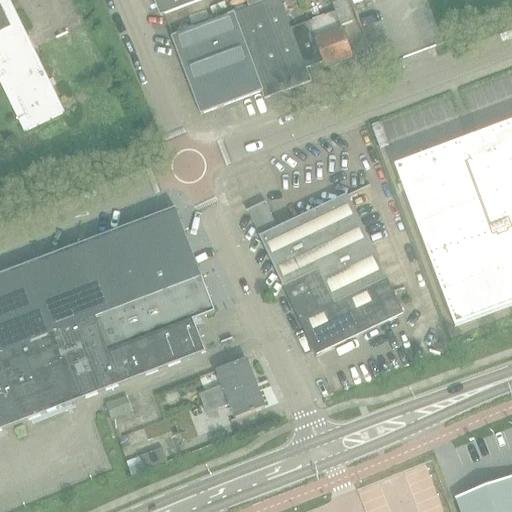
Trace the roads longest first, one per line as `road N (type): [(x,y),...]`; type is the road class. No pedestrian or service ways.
road 1 (residential): [(186,165),(511,44)]
road 2 (residential): [(323,450),(186,165)]
road 3 (residential): [(0,245),(186,165)]
road 4 (secondary): [(323,450),(511,378)]
road 5 (residential): [(186,165),(114,0)]
road 6 (secondary): [(182,511),(323,450)]
